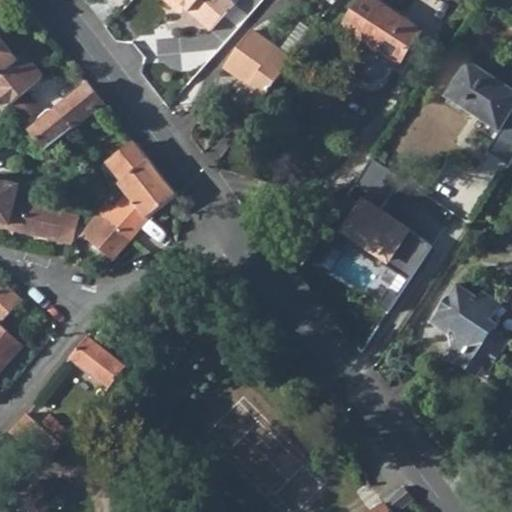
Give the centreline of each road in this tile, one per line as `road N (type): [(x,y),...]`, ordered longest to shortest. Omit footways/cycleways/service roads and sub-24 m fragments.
road 1 (residential): [(227,233),(452,511)]
road 2 (residential): [(46,0),(227,233)]
road 3 (unknown): [(343,375),(430,267),(488,158)]
road 4 (residential): [(100,308),(0,424)]
road 5 (residential): [(227,233),(100,308)]
